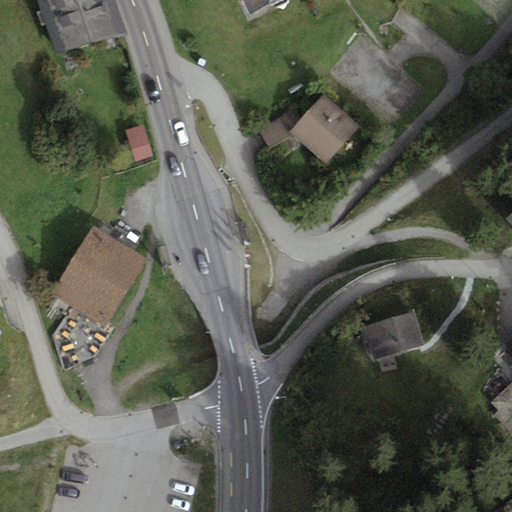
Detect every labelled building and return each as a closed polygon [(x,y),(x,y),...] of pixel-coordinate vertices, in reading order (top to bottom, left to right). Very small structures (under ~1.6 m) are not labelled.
[(115,0),(39,0),(58,54),(126,31),(115,0)] [(244,0),(250,12),(276,0),(244,0)] [(323,94),(290,131),(326,163),(360,126),(323,94)] [(143,125),(127,130),(136,161),(152,156),(143,125)] [(94,226),(52,294),(105,326),(147,258),(94,226)] [(415,311),(359,327),(363,342),(368,341),(374,360),(425,345),(415,311)] [(511,357),(511,381),(490,402),(498,411),(494,415),(511,434),(511,356),(511,357)] [(511,511),(511,499),(489,509),(490,511),(511,511)]
